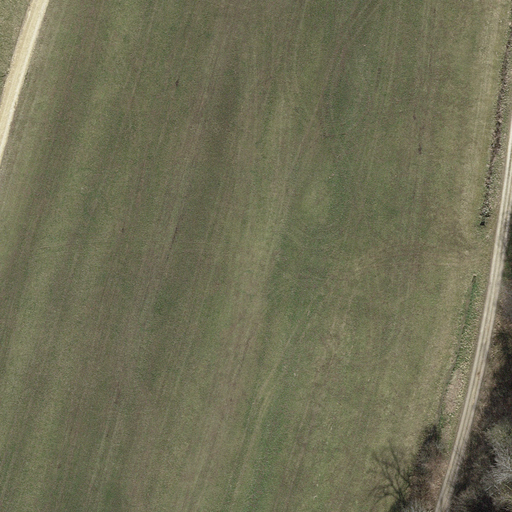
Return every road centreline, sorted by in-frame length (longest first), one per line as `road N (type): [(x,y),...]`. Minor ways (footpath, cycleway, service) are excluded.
road 1 (track): [(440,511),(494,313),(511,171)]
road 2 (track): [(41,0),(0,140)]
